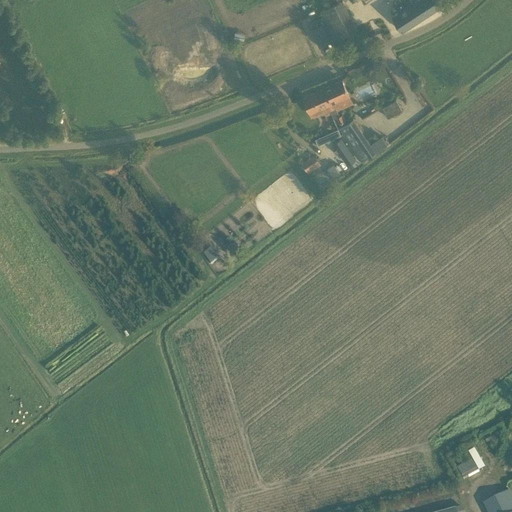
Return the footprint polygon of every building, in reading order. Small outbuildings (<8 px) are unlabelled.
[(333,33),(354,25),(344,0),(342,0),(324,7),(333,33)] [(402,31),(443,4),(440,0),(418,0),(413,4),(410,0),(404,0),(395,6),(399,13),(393,17),(402,31)] [(321,24),(312,29),(319,46),(329,42),(321,24)] [(327,105),(331,113),(340,109),(336,101),(349,96),(342,80),(325,88),(329,97),(328,98),(329,100),(326,101),(328,105),(327,105)] [(325,88),(303,97),(312,117),(324,112),(325,115),(331,113),(327,105),(328,105),(326,101),(329,100),(328,98),(329,97),(325,88)] [(397,100),(382,105),(387,117),(402,111),(397,100)] [(345,120),(343,114),(336,117),(339,124),(345,120)] [(361,161),(375,152),(353,118),(339,128),(361,161)] [(338,129),(315,139),(318,145),(340,135),(338,129)] [(339,141),(331,146),(335,152),(332,154),(334,157),(337,155),(344,165),(352,159),(339,141)] [(308,173),(315,168),(321,165),(314,154),(301,162),(308,173)] [(334,162),(329,165),(338,177),(343,174),(334,162)] [(209,263),(217,259),(212,249),(204,253),(209,263)] [(476,442),(479,447),(492,439),(490,434),(476,442)] [(457,468),(463,479),(485,468),(474,449),(464,454),(466,459),(461,462),(463,464),(457,468)] [(511,511),(511,495),(510,491),(484,504),(488,511),(511,511)]
